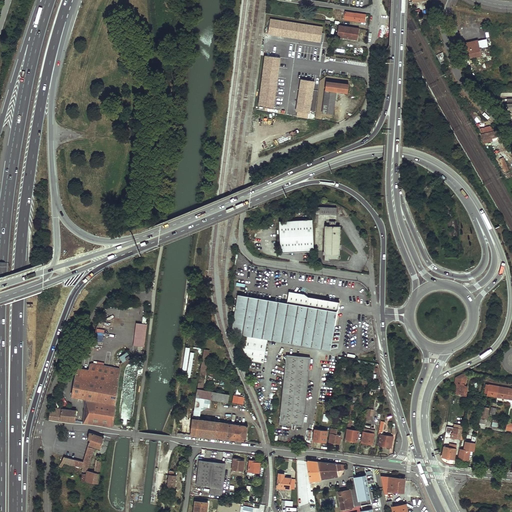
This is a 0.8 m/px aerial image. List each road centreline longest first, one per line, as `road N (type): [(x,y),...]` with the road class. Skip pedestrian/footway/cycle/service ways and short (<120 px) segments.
road 1 (motorway): [(15,504),(24,220),(45,81),(67,0)]
road 2 (unclassified): [(382,314),(369,284),(357,277),(259,260),(240,239),(251,168),(341,128),(366,107),(376,0)]
road 3 (residential): [(386,464),(39,424)]
road 4 (primary): [(504,262),(465,185),(418,152),(358,151),(258,189)]
road 5 (motorway): [(15,504),(24,492),(29,418),(70,298),(90,273),(129,251)]
road 6 (motorway): [(41,22),(8,183),(0,293)]
road 7 (primary): [(393,59),(388,198),(417,294)]
road 8 (primary): [(274,192),(355,158),(391,153),(431,166),(468,202)]
road 9 (primary): [(274,192),(328,182),(366,204),(382,234),(382,314)]
road 10 (primary): [(468,202),(485,258),(476,273),(461,277),(426,260),(397,188)]
road 11 (primary): [(393,59),(382,120),(369,138),(258,189)]
road 12 (motorway): [(55,204),(50,108),(69,0)]
road 13 (primary): [(397,188),(403,0)]
road 14 (primary): [(431,383),(498,342),(510,307),(504,262)]
road 15 (primary): [(129,251),(261,197)]
